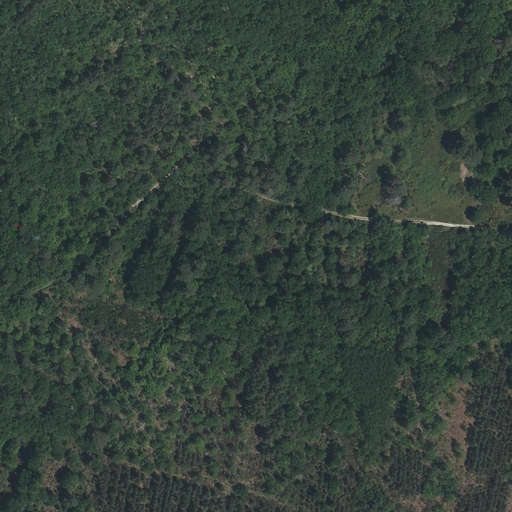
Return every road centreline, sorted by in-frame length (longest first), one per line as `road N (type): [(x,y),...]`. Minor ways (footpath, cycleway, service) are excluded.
road 1 (track): [(511,228),(371,219),(158,183),(363,0)]
road 2 (track): [(158,183),(86,256),(0,306)]
road 3 (track): [(73,0),(117,47),(183,81),(223,125)]
